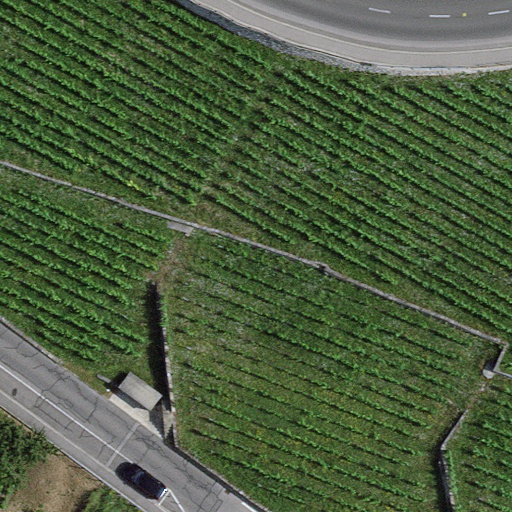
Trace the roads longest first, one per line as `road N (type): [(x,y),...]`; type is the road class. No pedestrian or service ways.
road 1 (tertiary): [(209,511),(0,356)]
road 2 (tertiary): [(511,8),(420,15),(341,0)]
